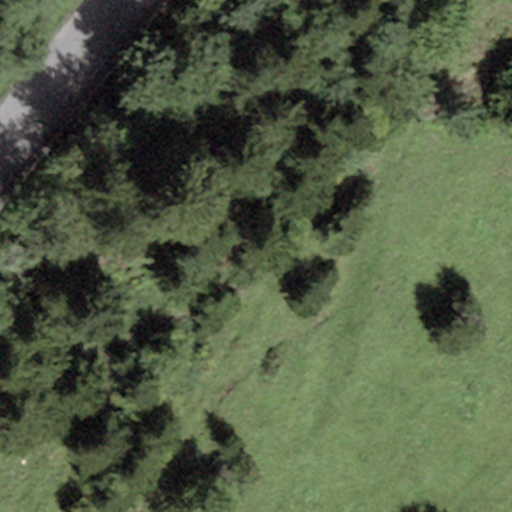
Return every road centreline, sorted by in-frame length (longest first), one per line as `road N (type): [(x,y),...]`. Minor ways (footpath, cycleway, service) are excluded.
road 1 (track): [(317,433),(410,124),(470,0)]
road 2 (unclassified): [(123,0),(0,149)]
